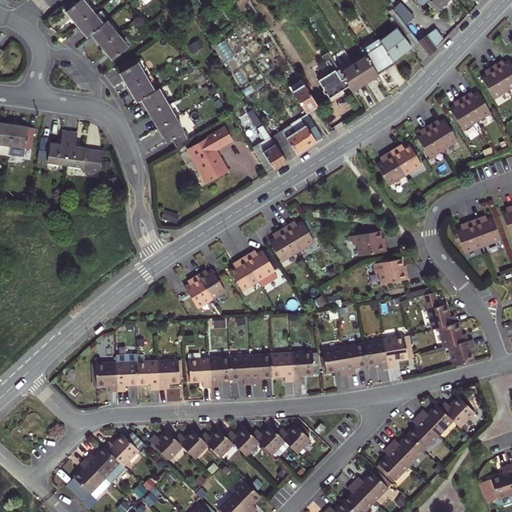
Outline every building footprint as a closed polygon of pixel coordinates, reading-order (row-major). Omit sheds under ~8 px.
[(72,19),(75,24),(91,12),(81,0),(79,0),(65,11),(72,19)] [(418,0),(422,4),(425,4),(429,0),(431,0),(432,1),(430,2),(436,8),(438,7),(440,9),(448,0),(418,0)] [(409,6),(399,13),(405,21),(408,25),(418,17),(409,6)] [(80,30),(86,38),(91,34),(102,26),(91,12),(75,24),(80,30)] [(390,19),(396,27),(405,21),(399,13),(390,19)] [(381,39),(383,42),(394,60),(419,41),(408,25),(405,21),(396,27),(381,39)] [(97,42),(102,48),(118,35),(108,22),(102,26),(91,34),(97,42)] [(429,34),(419,41),(431,56),(439,48),(429,34)] [(128,48),(118,35),(102,48),(106,53),(111,60),(128,48)] [(380,37),(363,47),(366,52),(383,42),(381,39),(380,37)] [(383,42),(366,52),(379,73),(396,63),(394,60),(383,42)] [(363,59),(355,63),(367,82),(379,73),(366,52),(361,56),(363,59)] [(488,72),(480,76),(492,97),(506,88),(511,84),(511,65),(508,59),(500,64),(499,61),(492,65),(486,69),(488,72)] [(346,65),(340,68),(351,86),(354,90),(367,82),(355,63),(348,68),(346,65)] [(127,89),(147,79),(139,64),(119,73),(123,82),(127,89)] [(340,68),(320,80),(331,98),(351,86),(340,68)] [(154,95),(147,79),(127,89),(130,96),(134,104),(140,101),(154,95)] [(300,100),(308,112),(319,105),(305,83),(294,90),(300,100)] [(147,117),(167,107),(159,92),(154,95),(140,101),(144,111),(147,117)] [(458,105),(450,110),(463,130),(477,122),(491,113),(479,93),(471,97),(469,95),(463,98),(456,102),(458,105)] [(155,132),(174,122),(167,107),(147,117),(151,124),(155,132)] [(288,161),(275,141),(258,114),(253,116),(260,127),(259,128),(261,131),(260,134),(262,137),(265,137),(266,140),(255,147),(269,173),(288,161)] [(286,134),(288,137),(307,125),(303,117),(284,130),(286,134)] [(424,133),(416,138),(429,158),(443,149),(457,141),(444,120),(437,125),(435,122),(428,126),(422,130),(424,133)] [(162,148),(168,145),(182,139),(174,122),(155,132),(158,139),(162,148)] [(288,137),(299,154),(324,138),(316,126),(310,129),(307,125),(288,137)] [(10,129),(0,127),(0,158),(11,160),(11,159),(13,150),(16,130),(10,129)] [(16,130),(13,150),(11,159),(24,161),(25,152),(32,154),(35,132),(16,130)] [(228,134),(189,154),(207,190),(215,185),(228,179),(217,156),(235,147),(228,134)] [(286,134),(275,141),(288,161),(299,154),(288,137),(286,134)] [(63,135),(61,149),(56,148),(51,148),(50,156),(40,154),(38,165),(65,169),(70,137),(63,135)] [(70,137),(65,169),(83,172),(83,174),(100,177),(103,157),(86,154),(86,152),(81,152),(76,151),(78,138),(70,137)] [(182,139),(168,145),(172,154),(186,147),(182,139)] [(386,160),(376,166),(388,185),(405,175),(421,165),(409,146),(400,152),(397,148),(390,152),(384,156),(386,160)] [(509,210),(501,213),(509,235),(511,233),(511,204),(508,206),(509,210)] [(161,219),(176,224),(178,217),(163,213),(161,219)] [(455,231),(463,252),(500,238),(492,217),(481,221),(479,217),(464,222),(466,227),(455,231)] [(290,224),(283,228),(297,251),(314,241),(302,222),(292,228),(290,224)] [(279,236),(269,242),(281,262),(297,251),(283,228),(276,233),(279,236)] [(378,230),(350,235),(352,244),(355,244),(357,255),(383,251),(382,243),(380,243),(378,230)] [(250,253),(243,257),(257,280),(274,270),(262,251),(252,257),(250,253)] [(239,265),(229,271),(241,290),(257,280),(243,257),(236,261),(239,265)] [(400,258),(372,263),(373,272),(377,272),(379,283),(405,279),(404,271),(402,271),(400,258)] [(202,272),(196,275),(210,299),(224,290),(211,270),(204,274),(202,272)] [(210,299),(196,275),(189,279),(191,282),(184,287),(196,307),(210,299)] [(438,327),(455,323),(453,315),(448,316),(445,303),(437,305),(434,291),(422,293),(426,308),(431,329),(438,327)] [(457,322),(455,323),(438,327),(443,347),(449,345),(467,341),(465,333),(460,334),(457,322)] [(408,335),(403,336),(407,358),(413,357),(412,355),(408,335)] [(403,336),(382,340),(387,368),(396,367),(394,361),(407,358),(403,336)] [(472,339),(467,341),(449,345),(454,367),(473,362),(470,349),(474,348),(472,339)] [(380,370),(387,368),(382,340),(362,343),(366,366),(378,363),(380,370)] [(353,368),(366,366),(362,343),(341,347),(346,375),(354,374),(353,368)] [(339,377),(346,375),(341,347),(322,350),(325,372),(338,370),(339,377)] [(290,352),(292,381),(300,381),(299,375),(312,374),(310,351),(290,352)] [(269,354),(271,376),(283,376),(284,382),(292,381),(290,352),(269,354)] [(114,355),(114,362),(116,391),(124,390),(123,384),(136,384),(135,361),(135,354),(114,355)] [(248,355),(250,384),(258,384),(258,377),(271,376),(269,354),(248,355)] [(242,384),(250,384),(248,355),(228,356),(229,379),(242,378),(242,384)] [(228,356),(208,357),(209,386),(217,386),(217,379),(229,379),(228,356)] [(201,387),(209,386),(208,357),(187,359),(188,381),(201,380),(201,387)] [(176,359),(156,360),(157,389),(165,388),(165,382),(178,382),(176,359)] [(156,360),(135,361),(136,384),(148,383),(149,389),(157,389),(156,360)] [(107,391),(116,391),(114,362),(93,363),(93,385),(107,385),(107,391)] [(444,399),(439,404),(453,418),(460,425),(474,409),(458,394),(449,403),(444,399)] [(423,407),(417,413),(438,433),(453,418),(439,404),(436,402),(427,411),(423,407)] [(416,423),(407,432),(424,448),(438,433),(417,413),(412,418),(416,423)] [(322,427),(319,424),(312,430),(316,434),(322,427)] [(281,429),(275,435),(287,447),(295,454),(309,440),(294,426),(286,434),(281,429)] [(257,443),(270,455),(271,454),(276,458),(287,447),(275,435),(268,428),(261,435),(256,430),(250,436),(257,443)] [(257,443),(250,436),(243,429),(235,436),(230,431),(224,437),(231,444),(244,456),(257,443)] [(231,444),(224,437),(217,430),(210,438),(204,433),(199,438),(206,445),(218,457),(231,444)] [(174,439),(166,431),(158,439),(153,435),(147,441),(167,460),(180,446),(174,439)] [(206,445),(199,438),(192,431),(184,439),(179,434),(174,439),(180,446),(193,458),(206,445)] [(108,440),(102,446),(122,466),(137,450),(143,443),(131,432),(125,438),(121,434),(112,444),(108,440)] [(395,437),(389,442),(410,462),(424,448),(407,432),(399,440),(395,437)] [(395,477),(410,462),(389,442),(384,448),(387,452),(379,461),(395,477)] [(84,458),(109,483),(125,468),(122,466),(102,446),(93,456),(89,453),(84,458)] [(109,483),(84,458),(78,464),(81,468),(67,483),(83,499),(84,497),(93,505),(97,502),(94,499),(109,483)] [(511,493),(511,472),(509,464),(502,467),(504,472),(492,477),(493,478),(499,498),(511,493)] [(358,474),(353,480),(373,499),(388,484),(371,469),(362,478),(358,474)] [(511,493),(499,498),(493,478),(488,479),(495,500),(499,503),(505,504),(511,501),(511,493)] [(351,490),(342,499),(356,511),(360,511),(373,499),(353,480),(347,485),(351,490)] [(243,481),(230,494),(248,511),(251,511),(255,508),(250,503),(257,495),(243,481)] [(248,511),(230,494),(217,508),(220,511),(248,511)] [(329,504),(324,510),(326,511),(356,511),(342,499),(333,508),(329,504)]
